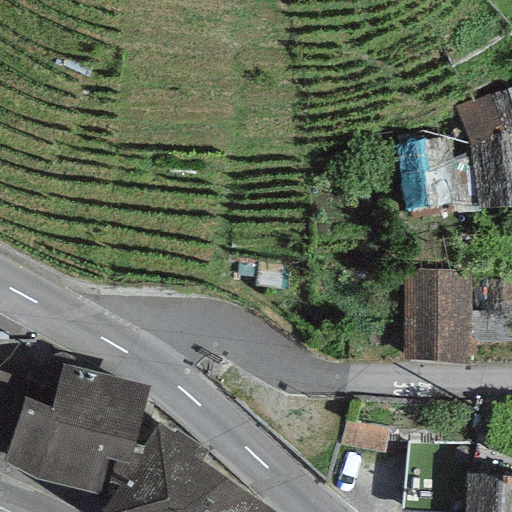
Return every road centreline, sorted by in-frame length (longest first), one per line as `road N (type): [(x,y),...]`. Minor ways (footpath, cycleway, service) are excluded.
road 1 (residential): [(133,356),(151,336),(183,329),(227,337),(311,382),(511,380)]
road 2 (tertiary): [(315,511),(133,356)]
road 3 (tertiary): [(133,356),(0,283)]
